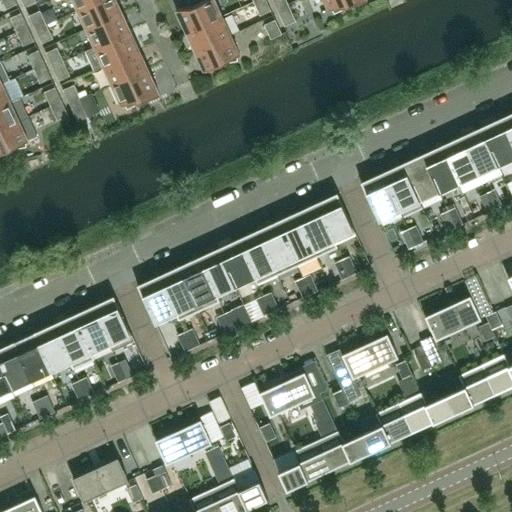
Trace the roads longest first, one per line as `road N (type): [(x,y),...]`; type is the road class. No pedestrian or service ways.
road 1 (residential): [(172,393),(394,290)]
road 2 (residential): [(113,265),(335,163)]
road 3 (residential): [(335,163),(511,82)]
road 4 (residential): [(0,474),(172,393)]
road 5 (residential): [(379,511),(511,452)]
road 6 (residential): [(172,393),(113,265)]
road 7 (residential): [(335,163),(394,290)]
road 8 (residential): [(394,290),(511,235)]
road 9 (residential): [(0,317),(113,265)]
